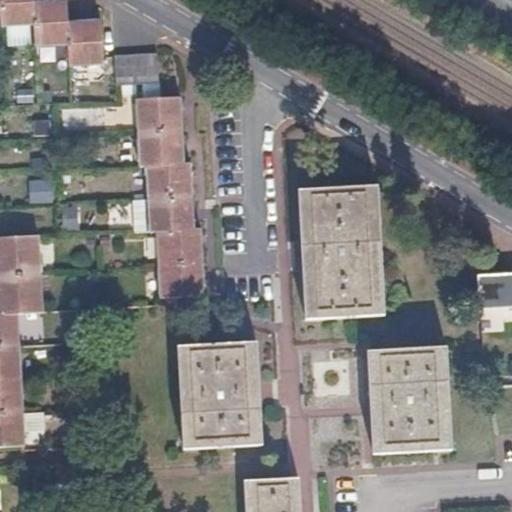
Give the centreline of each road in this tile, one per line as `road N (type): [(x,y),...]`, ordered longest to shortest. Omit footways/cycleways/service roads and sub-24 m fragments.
road 1 (residential): [(511,216),(250,63)]
road 2 (residential): [(258,265),(250,63)]
road 3 (residential): [(387,511),(386,495),(511,486)]
road 4 (residential): [(250,63),(139,0)]
